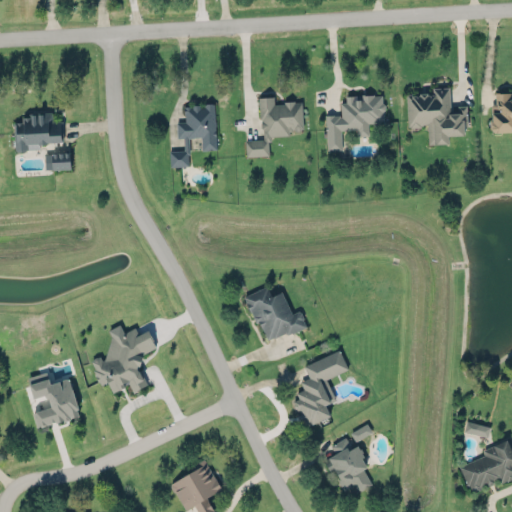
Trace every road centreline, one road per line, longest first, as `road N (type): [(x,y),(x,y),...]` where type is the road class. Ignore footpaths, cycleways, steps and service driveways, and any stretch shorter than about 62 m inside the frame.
road 1 (residential): [(296,511),(134,197),(118,149),(109,33)]
road 2 (residential): [(0,36),(511,9)]
road 3 (residential): [(236,401),(74,473),(30,479),(8,494),(1,511)]
